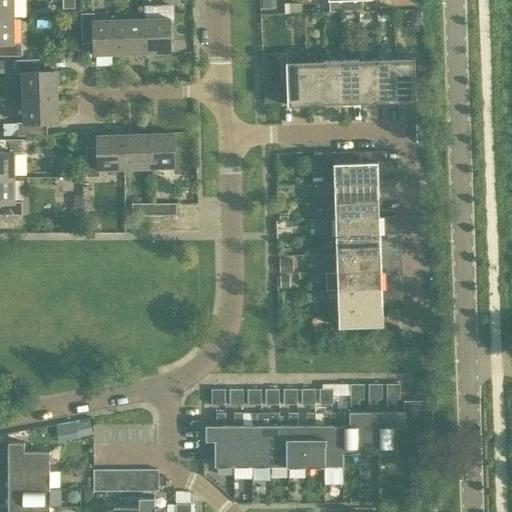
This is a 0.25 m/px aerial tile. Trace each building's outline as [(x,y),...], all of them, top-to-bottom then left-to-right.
[(0,0),(0,19),(15,20),(15,0),(0,0)] [(74,0),(62,0),(63,8),(75,8),(74,0)] [(261,0),(262,9),(275,9),(274,0),(261,0)] [(328,0),(330,11),(362,10),(361,0),(328,0)] [(120,55),(119,19),(93,20),(93,13),(81,13),(82,44),(94,43),(95,56),(120,55)] [(170,17),(144,18),(146,53),(171,52),(170,17)] [(144,18),(119,19),(120,55),(146,53),(144,18)] [(15,20),(0,19),(0,55),(22,56),(21,42),(15,42),(15,20)] [(415,56),(396,57),(397,101),(415,101),(416,101),(416,96),(424,96),(426,96),(425,59),(423,59),(415,59),(415,56)] [(396,57),(378,58),(379,102),(397,101),(396,57)] [(360,58),(342,59),(343,103),(362,103),(360,58)] [(378,58),(360,58),(362,103),(379,102),(378,58)] [(23,73),(24,99),(59,97),(58,71),(45,72),(45,59),(15,60),(15,73),(23,73)] [(324,59),(306,60),(307,104),(326,104),(324,59)] [(342,59),(324,59),(326,104),(343,103),(342,59)] [(307,104),(306,60),(287,61),(289,105),(307,104)] [(269,82),(269,101),(287,100),(286,82),(269,82)] [(59,97),(24,99),(25,122),(17,123),(17,136),(47,135),(47,124),(60,123),(59,97)] [(174,133),(148,134),(150,169),(175,168),(174,133)] [(148,134),(123,135),(125,170),(150,169),(148,134)] [(125,170),(123,135),(98,136),(98,147),(85,147),(86,177),(100,177),(100,171),(125,170)] [(0,178),(16,178),(16,153),(22,153),(22,139),(0,139),(0,178)] [(333,153),(335,182),(379,181),(378,162),(370,162),(370,151),(333,153)] [(16,178),(0,178),(0,215),(22,215),(22,202),(16,202),(16,178)] [(335,182),(335,200),(380,199),(379,181),(335,182)] [(323,219),(380,217),(380,199),(335,200),(336,218),(323,219)] [(132,215),(147,215),(147,203),(132,203),(132,215)] [(147,203),(147,215),(177,216),(177,203),(147,203)] [(336,236),(381,235),(380,217),(323,219),(323,236),(336,236)] [(336,236),(337,254),(381,253),(381,235),(336,236)] [(337,254),(338,272),(382,271),(381,253),(337,254)] [(338,272),(338,290),(383,289),(382,271),(338,272)] [(338,290),(339,309),(383,307),(383,289),(338,290)] [(383,307),(339,309),(340,327),(384,326),(383,307)] [(371,384),(371,413),(371,425),(361,425),(362,452),(379,452),(379,425),(389,425),(388,413),(379,413),(379,400),(384,400),(384,384),(371,384)] [(388,384),(388,413),(389,425),(379,425),(379,452),(398,452),(398,439),(406,439),(405,412),(397,412),(396,400),(402,400),(401,384),(388,384)] [(344,425),(344,452),(345,452),(362,452),(361,425),(371,425),(371,413),(361,413),(361,400),(366,400),(366,385),(352,385),(352,413),(352,425),(344,425)] [(211,405),(225,405),(225,389),(211,389),(211,405)] [(229,405),(243,405),(243,389),(229,389),(229,405)] [(247,405),(261,405),(261,389),(247,389),(247,405)] [(279,389),(265,389),(265,405),(279,405),(279,389)] [(283,405),(297,405),(297,389),(283,389),(283,405)] [(301,389),(301,405),(315,405),(315,389),(301,389)] [(333,405),(333,389),(319,389),(319,405),(333,405)] [(405,400),(405,412),(406,439),(425,439),(425,426),(434,426),(433,400),(405,400)] [(226,426),(226,413),(217,413),(217,426),(207,426),(207,441),(216,441),(216,467),(235,467),(235,440),(226,440),(226,426)] [(235,426),(226,426),(226,440),(235,440),(235,467),(253,467),(253,440),(244,440),(244,426),(244,413),(235,413),(235,426)] [(252,426),(244,426),(244,440),(253,440),(253,467),(271,466),(271,440),(261,440),(261,426),(261,413),(252,413),(252,426)] [(271,426),(261,426),(261,440),(271,440),(271,466),(289,466),(289,440),(280,440),(280,426),(280,413),(271,414),(271,426)] [(289,426),(280,426),(280,440),(289,440),(289,466),(307,466),(307,440),(298,440),(298,426),(298,413),(289,413),(289,426)] [(298,426),(298,440),(307,440),(307,466),(325,466),(325,440),(316,440),(316,426),(316,413),(307,413),(307,426),(298,426)] [(316,426),(316,440),(325,440),(325,466),(342,466),(345,466),(345,452),(344,452),(344,425),(352,425),(352,413),(325,413),(325,426),(316,426)] [(93,434),(89,419),(73,423),(76,438),(93,434)] [(0,463),(10,464),(10,463),(25,463),(25,472),(49,472),(49,453),(24,453),(24,444),(10,444),(10,454),(0,454),(0,463)] [(0,471),(0,480),(10,481),(25,481),(25,489),(49,489),(49,472),(25,472),(25,463),(10,463),(10,464),(10,472),(0,471)] [(105,492),(105,469),(93,469),(93,492),(105,492)] [(116,469),(105,469),(105,492),(116,492),(116,469)] [(127,469),(116,469),(116,492),(127,492),(127,469)] [(138,469),(127,469),(127,492),(138,491),(138,469)] [(149,469),(138,469),(138,491),(149,491),(149,469)] [(159,469),(149,469),(149,491),(159,491),(159,469)] [(0,498),(10,499),(10,498),(25,498),(25,507),(50,507),(49,489),(25,489),(25,481),(10,481),(10,489),(0,489),(0,498)] [(10,498),(10,499),(10,508),(0,508),(0,511),(49,511),(50,507),(25,507),(25,498),(10,498)] [(115,509),(115,511),(168,511),(168,509),(156,509),(156,499),(140,499),(140,509),(115,509)]
